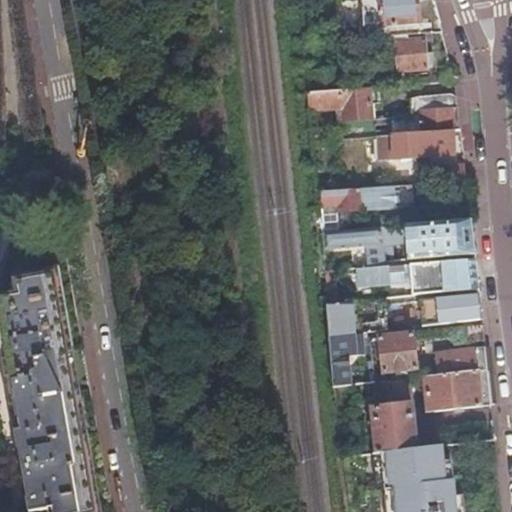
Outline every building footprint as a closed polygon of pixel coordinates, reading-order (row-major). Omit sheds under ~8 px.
[(431,0),(360,0),(362,22),(358,23),(360,39),(440,33),(431,0)] [(426,39),(395,42),(397,72),(427,70),(426,39)] [(313,71),(314,93),(332,91),(331,70),(313,71)] [(110,77),(94,80),(99,107),(115,104),(110,77)] [(314,93),(306,94),(307,114),(336,112),(337,124),(370,122),(369,104),(378,103),(377,88),(332,91),(314,93)] [(457,113),(456,97),(449,95),(417,98),(408,103),(409,118),(389,120),(390,136),(451,131),(459,130),(457,113)] [(390,136),(364,139),(365,150),(382,150),(382,162),(453,156),(452,145),(451,131),(390,136)] [(326,142),(309,143),(313,183),(329,182),(326,142)] [(465,181),(464,169),(402,174),(402,186),(411,185),(465,181)] [(412,207),(411,185),(402,186),(314,192),(315,207),(318,232),(334,231),(336,231),(335,213),(412,207)] [(474,257),(470,220),(336,231),(334,231),(318,232),(318,233),(319,251),(335,250),(383,247),(385,263),(394,262),(392,246),(410,245),(411,261),(474,257)] [(451,263),(357,269),(358,288),(421,284),(422,289),(453,287),(451,263)] [(334,271),(321,272),(323,305),(336,304),(334,271)] [(10,292),(0,293),(0,350),(26,511),(28,511),(48,509),(48,511),(87,511),(93,511),(52,274),(8,281),(10,292)] [(481,320),(479,301),(450,304),(449,301),(421,305),(422,327),(481,320)] [(336,304),(323,305),(327,339),(353,336),(351,302),(336,304)] [(483,341),(482,326),(452,330),(454,344),(483,341)] [(353,336),(327,340),(330,375),(332,389),(350,386),(347,358),(363,355),(362,335),(353,336)] [(415,335),(378,340),(381,374),(418,370),(415,335)] [(437,371),(438,377),(486,371),(484,348),(435,353),(437,371)] [(425,386),(428,412),(490,406),(486,372),(438,377),(427,378),(424,378),(425,386)] [(424,378),(411,380),(411,387),(425,386),(424,378)] [(372,408),(376,454),(382,453),(400,451),(417,449),(411,387),(411,380),(383,383),(385,407),(372,408)] [(400,451),(382,453),(384,489),(392,488),(393,511),(454,511),(454,494),(452,473),(444,473),(443,460),(442,446),(417,449),(400,451)] [(384,489),(382,453),(376,454),(374,454),(377,490),(384,489)] [(444,473),(452,473),(451,459),(443,460),(444,473)] [(393,511),(392,488),(384,489),(386,511),(393,511)] [(454,511),(463,511),(462,493),(454,494),(454,511)]
